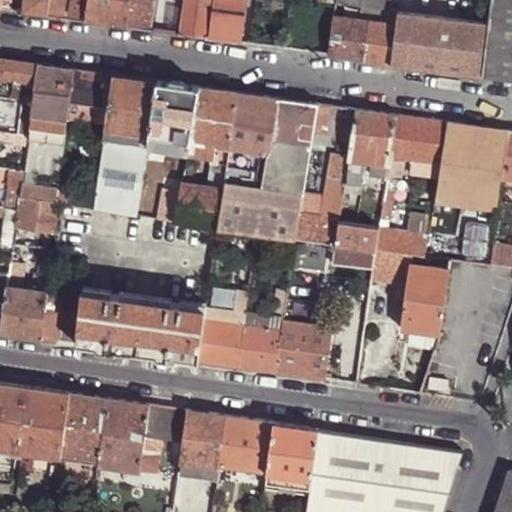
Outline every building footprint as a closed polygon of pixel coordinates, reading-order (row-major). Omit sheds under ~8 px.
[(24,0),(23,12),(46,15),(48,0),(24,0)] [(48,0),(46,15),(62,18),(64,0),(48,0)] [(72,0),(70,18),(85,20),(88,0),(72,0)] [(125,26),(129,0),(88,0),(85,20),(125,26)] [(129,0),(125,26),(151,30),(154,0),(129,0)] [(183,0),(179,34),(242,42),(247,0),(183,0)] [(482,76),(511,80),(511,0),(489,0),(487,23),(482,76)] [(362,4),(360,19),(396,24),(398,11),(399,9),(387,7),(363,4),(362,4)] [(334,16),(329,55),(391,64),(430,69),(482,76),(487,23),(398,11),(396,24),(360,19),(334,16)] [(0,75),(15,78),(37,81),(40,63),(0,57),(0,75)] [(75,68),(40,63),(37,81),(34,101),(33,113),(67,118),(69,108),(70,101),(75,68)] [(114,74),(75,68),(70,101),(110,107),(114,74)] [(158,80),(114,74),(110,107),(110,110),(108,123),(107,127),(150,133),(158,80)] [(34,101),(37,81),(15,78),(12,98),(23,99),(34,101)] [(200,86),(158,80),(150,133),(190,139),(200,86)] [(240,91),(200,86),(190,139),(188,149),(188,152),(215,156),(229,158),(231,148),(240,91)] [(279,97),(240,91),(231,148),(270,154),(271,154),(279,97)] [(318,102),(279,97),(271,154),(270,154),(268,165),(265,186),(226,181),(224,187),(218,227),(258,232),(284,236),(296,237),(301,212),(302,202),(312,144),(318,102)] [(33,113),(34,101),(23,99),(18,133),(29,135),(31,127),(33,113)] [(110,107),(70,101),(69,108),(74,109),(74,113),(99,116),(100,108),(110,110),(110,107)] [(332,104),(318,102),(312,144),(326,146),(332,104)] [(358,108),(352,107),(350,115),(357,116),(358,108)] [(108,123),(110,110),(100,108),(99,116),(98,122),(108,123)] [(358,108),(357,116),(350,158),(390,164),(392,155),(398,113),(358,108)] [(67,118),(33,113),(31,127),(65,132),(67,118)] [(449,120),(398,113),(392,155),(413,158),(442,162),(449,120)] [(509,129),(449,120),(442,162),(439,177),(437,190),(435,202),(498,211),(501,187),(503,177),(509,129)] [(65,132),(31,127),(29,135),(25,163),(51,167),(52,156),(61,157),(65,132)] [(150,133),(107,127),(105,138),(148,145),(150,133)] [(511,129),(509,129),(503,177),(511,179),(511,129)] [(190,139),(150,133),(148,145),(162,146),(188,149),(190,139)] [(105,138),(99,186),(95,208),(137,214),(146,159),(148,145),(105,138)] [(270,154),(231,148),(229,158),(268,165),(270,154)] [(229,158),(215,156),(214,168),(227,170),(229,158)] [(268,165),(229,158),(227,170),(226,181),(265,186),(268,165)] [(390,164),(350,158),(349,165),(389,170),(390,164)] [(442,162),(413,158),(411,173),(430,175),(439,177),(442,162)] [(23,183),(24,170),(18,169),(12,168),(8,197),(0,196),(0,206),(7,208),(18,209),(21,196),(23,183)] [(389,174),(388,180),(377,248),(426,255),(427,255),(434,209),(429,208),(428,217),(413,214),(410,231),(390,229),(392,220),(393,220),(396,201),(398,201),(400,179),(394,179),(395,175),(389,174)] [(437,190),(439,177),(430,175),(428,189),(437,190)] [(323,215),(301,212),(296,237),(298,238),(330,242),(336,243),(338,243),(341,221),(347,180),(330,177),(325,206),(323,215)] [(511,179),(503,177),(501,187),(511,189),(511,179)] [(372,226),(341,221),(338,243),(377,248),(388,180),(379,179),(372,226)] [(189,182),(183,181),(181,190),(176,220),(208,225),(218,227),(224,187),(189,182)] [(57,188),(23,183),(21,196),(56,202),(57,188)] [(87,193),(57,188),(56,202),(61,202),(95,208),(99,186),(89,185),(87,193)] [(164,187),(159,218),(176,220),(181,190),(164,187)] [(435,202),(437,190),(428,189),(423,188),(421,203),(435,206),(435,202)] [(56,202),(21,196),(18,209),(16,227),(56,231),(61,202),(56,202)] [(325,206),(302,202),(301,212),(323,215),(325,206)] [(16,227),(18,209),(7,208),(6,216),(2,241),(1,248),(6,249),(13,250),(16,227)] [(284,236),(258,232),(256,244),(282,247),(284,236)] [(298,238),(296,237),(284,236),(282,247),(297,249),(298,238)] [(330,242),(298,238),(297,249),(296,255),(328,259),(330,242)] [(377,248),(338,243),(336,243),(333,261),(375,267),(377,248)] [(426,255),(377,248),(375,267),(372,280),(409,284),(412,264),(414,264),(415,261),(424,262),(426,255)] [(504,252),(493,251),(491,263),(503,265),(504,252)] [(511,253),(504,252),(503,265),(511,266),(511,253)] [(325,274),(328,259),(296,255),(293,269),(325,274)] [(450,269),(414,264),(412,264),(409,284),(402,329),(412,331),(440,335),(440,333),(450,269)] [(1,331),(41,337),(48,292),(48,290),(37,289),(40,269),(10,265),(9,274),(1,331)] [(0,331),(1,331),(9,274),(2,273),(0,272),(0,331)] [(48,292),(63,293),(65,275),(51,273),(48,290),(48,292)] [(235,305),(247,307),(249,291),(238,289),(235,305)] [(76,343),(198,361),(204,319),(205,312),(205,309),(83,290),(79,316),(76,343)] [(41,337),(76,343),(79,316),(60,313),(63,293),(48,292),(41,337)] [(274,317),(285,319),(287,302),(277,300),(274,317)] [(204,319),(244,326),(246,312),(212,308),(211,313),(205,312),(204,319)] [(282,331),(284,321),(285,319),(274,317),(246,312),(244,326),(282,331)] [(198,361),(237,367),(244,326),(204,319),(198,361)] [(275,372),(324,379),(333,328),(284,321),(282,331),(275,372)] [(237,367),(275,372),(282,331),(244,326),(237,367)] [(410,346),(437,350),(442,334),(440,333),(440,335),(412,331),(410,346)] [(449,380),(431,377),(429,388),(447,390),(449,380)] [(70,393),(0,382),(0,446),(11,449),(18,450),(25,450),(61,456),(62,454),(70,393)] [(109,398),(70,393),(62,454),(101,460),(109,398)] [(150,405),(109,398),(101,460),(100,466),(141,472),(141,470),(144,449),(146,435),(150,405)] [(189,410),(150,405),(146,435),(172,439),(184,441),(189,410)] [(228,416),(189,410),(184,441),(181,462),(220,468),(220,466),(228,416)] [(276,423),(228,416),(220,466),(263,472),(263,478),(267,479),(276,423)] [(318,429),(276,423),(267,479),(265,489),(308,495),(318,431),(318,429)] [(318,431),(308,495),(306,511),(443,511),(464,453),(318,431)] [(181,462),(184,441),(172,439),(169,461),(181,462)] [(144,449),(141,470),(159,473),(161,452),(144,449)] [(60,464),(61,456),(25,450),(22,470),(50,473),(51,462),(60,464)] [(59,475),(60,464),(51,462),(50,473),(59,475)] [(219,472),(220,468),(181,462),(179,474),(218,479),(219,472)] [(263,472),(220,466),(220,468),(219,472),(263,478),(263,472)] [(511,511),(511,469),(496,511),(511,511)] [(86,480),(65,477),(64,482),(63,487),(85,490),(86,480)] [(0,483),(0,490),(9,492),(10,485),(0,483)]
